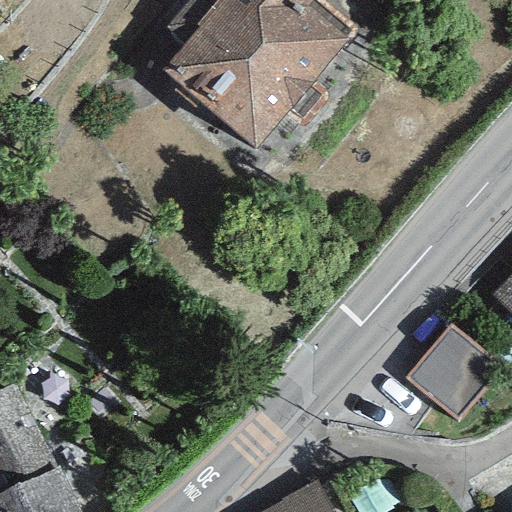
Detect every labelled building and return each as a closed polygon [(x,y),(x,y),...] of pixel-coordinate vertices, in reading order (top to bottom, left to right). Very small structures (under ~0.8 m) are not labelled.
[(183,45),(161,71),(256,150),(286,115),(301,127),(329,94),(314,81),(354,34),(313,0),(312,0),(188,0),(164,29),(183,45)] [(511,273),(490,295),(511,316),(511,273)] [(449,325),(405,378),(457,420),(501,367),(449,325)] [(81,511),(13,383),(0,391),(0,511),(81,511)] [(282,502),(262,511),(333,511),(315,480),(280,500),(282,502)]
